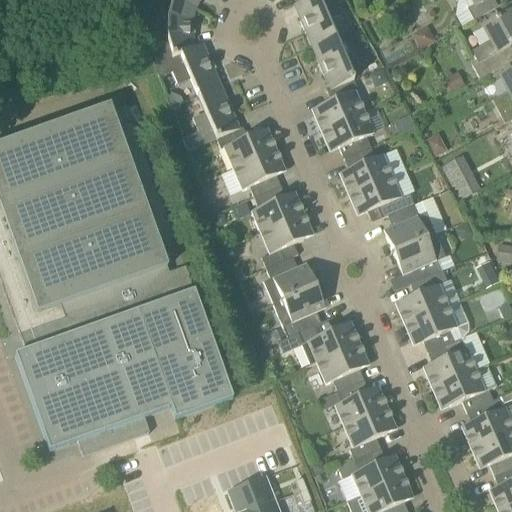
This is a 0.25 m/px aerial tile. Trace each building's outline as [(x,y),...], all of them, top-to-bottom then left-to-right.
[(168,0),(171,2),(195,11),(200,0),(168,0)] [(318,0),(321,8),(298,18),(299,19),(312,50),(335,40),(327,22),(340,17),(336,6),(344,2),(342,0),(318,0)] [(454,0),(457,4),(464,0),(466,0),(472,10),(468,12),(474,22),(503,7),(502,6),(497,9),(492,0),(454,0)] [(191,38),(191,24),(195,11),(171,2),(166,21),(166,40),(146,47),(150,58),(154,68),(166,63),(172,60),(180,57),(195,50),(191,38)] [(488,78),(509,66),(511,64),(511,53),(509,49),(511,47),(511,20),(509,15),(481,31),(489,45),(470,55),(475,63),(469,66),(479,83),(488,78)] [(419,52),(434,44),(426,30),(411,38),(419,52)] [(330,92),(353,82),(335,40),(312,50),(330,92)] [(166,63),(154,68),(159,80),(172,75),(177,87),(177,88),(190,82),(197,99),(220,89),(207,59),(207,58),(184,68),(180,57),(172,60),(166,63)] [(505,128),(511,124),(511,123),(511,72),(509,66),(488,78),(492,86),(499,82),(507,95),(491,104),(505,128)] [(464,89),(457,75),(445,81),(451,95),(464,89)] [(323,113),(316,117),(323,133),(363,115),(354,94),(358,93),(353,82),(330,92),(326,94),(331,104),(320,109),(323,113)] [(239,132),(220,89),(197,99),(204,115),(193,120),(204,146),(216,142),(239,132)] [(175,241),(133,125),(117,131),(109,108),(3,146),(0,136),(0,281),(26,354),(15,358),(49,454),(77,444),(83,459),(149,436),(144,420),(170,411),(174,422),(232,402),(185,270),(172,274),(162,246),(175,241)] [(363,115),(323,133),(330,150),(337,147),(339,152),(343,162),(370,150),(366,140),(372,137),(363,115)] [(409,117),(406,119),(412,131),(415,130),(409,117)] [(239,132),(216,142),(220,152),(224,151),(226,157),(233,171),(273,154),(266,138),(259,141),(257,136),(247,140),(242,130),(239,132)] [(437,136),(425,143),(435,161),(447,154),(437,136)] [(350,178),(343,181),(350,197),(391,179),(392,179),(383,157),(381,158),(375,161),(370,150),(343,162),(348,172),(350,178)] [(273,154),(233,171),(242,193),(250,190),(254,200),(280,189),(276,179),(275,177),(273,174),(280,171),(273,154)] [(391,179),(350,197),(357,214),(364,211),(367,215),(377,211),(381,221),(387,219),(414,207),(409,196),(401,199),(392,179),(391,179)] [(472,179),(452,190),(459,204),(480,193),(472,179)] [(259,211),(251,214),(260,236),(301,218),(294,202),(287,205),(285,200),(280,189),(254,200),(259,211)] [(435,238),(425,215),(418,218),(414,207),(387,219),(394,235),(385,239),(392,256),(435,238)] [(223,218),(214,222),(218,230),(226,227),(223,218)] [(301,218),(260,236),(269,256),(261,260),(265,271),(292,260),(297,258),(293,247),(303,243),(301,238),(308,235),(301,218)] [(442,273),(438,263),(445,260),(435,238),(392,256),(400,273),(409,269),(415,285),(442,273)] [(511,266),(511,248),(499,247),(496,264),(511,266)] [(270,282),(263,285),(272,308),(315,289),(308,272),(305,267),(297,270),(292,260),(265,271),(270,282)] [(405,308),(399,310),(406,327),(447,310),(437,288),(446,285),(442,274),(442,273),(415,285),(410,287),(414,298),(404,303),(406,307),(405,308)] [(485,280),(485,286),(490,289),(496,287),(497,280),(491,277),(485,280)] [(315,289),(272,308),(282,330),(287,341),(294,338),(294,337),(321,326),(316,316),(325,312),(323,306),(315,289)] [(511,316),(508,307),(498,311),(502,321),(511,316)] [(447,310),(406,327),(413,344),(420,341),(423,345),(427,356),(454,344),(449,334),(456,331),(447,310)] [(321,326),(294,337),(294,338),(298,348),(306,345),(315,366),(357,348),(359,348),(351,331),(349,326),(340,330),(330,334),(330,333),(326,324),(321,326)] [(434,371),(427,374),(434,391),(474,374),(474,373),(460,342),(454,344),(427,356),(431,366),(434,371)] [(357,348),(315,366),(323,384),(324,388),(332,384),(335,392),(337,395),(363,383),(360,376),(359,373),(368,369),(366,364),(360,350),(359,348),(357,348)] [(474,374),(434,391),(441,408),(444,406),(448,405),(449,407),(450,409),(456,407),(461,405),(463,410),(466,415),(492,404),(490,398),(488,393),(496,389),(488,368),(474,374)] [(341,405),(333,409),(335,412),(343,430),(384,412),(386,412),(381,399),(378,394),(377,390),(368,394),(363,383),(337,395),(341,405)] [(472,430),(465,433),(472,450),(511,433),(511,431),(499,401),(492,404),(466,415),(470,425),(472,430)] [(384,412),(343,430),(352,451),(349,453),(353,463),(380,452),(375,442),(386,437),(395,433),(393,428),(386,412),(384,412)] [(511,433),(472,450),(480,467),(487,464),(488,468),(493,479),(511,471),(511,433)] [(354,464),(337,471),(342,482),(337,484),(346,505),(359,499),(401,481),(403,480),(396,464),(394,459),(385,462),(380,452),(353,463),(354,464)] [(321,464),(310,468),(314,479),(325,475),(321,464)] [(500,494),(493,497),(499,511),(505,511),(511,509),(511,471),(493,479),(498,490),(500,494)] [(265,479),(229,492),(236,511),(245,511),(274,501),(265,479)] [(401,481),(359,499),(365,511),(405,511),(403,506),(412,502),(410,497),(403,480),(401,481)] [(302,481),(294,484),(299,495),(306,492),(302,481)] [(306,492),(299,495),(303,506),(311,503),(306,492)] [(277,511),(274,501),(245,511),(277,511)]
